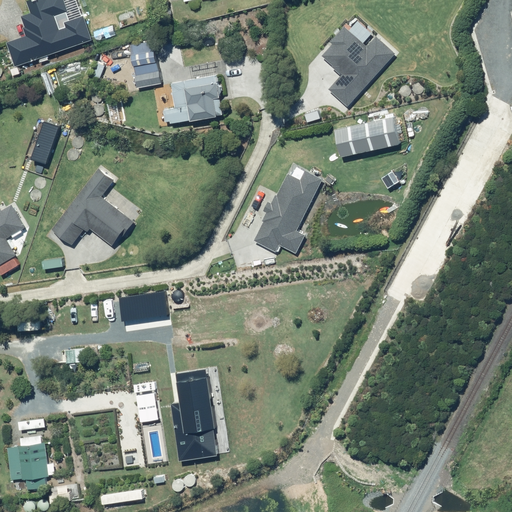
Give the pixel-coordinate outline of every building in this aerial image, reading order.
[(8,42),(16,66),(93,39),(84,14),(72,19),(65,0),(28,0),(34,14),(23,17),(29,35),(8,42)] [(182,0),(174,0),(177,10),(185,9),(182,0)] [(205,0),(204,0),(196,1),(198,13),(207,12),(205,0)] [(365,44),(340,29),(319,47),(345,76),(332,88),(346,104),(398,58),(381,39),(365,44)] [(156,39),(133,43),(140,86),(163,82),(156,39)] [(222,92),(225,91),(223,83),(219,84),(217,74),(173,83),(177,106),(165,109),(167,121),(172,120),(173,122),(193,118),(193,119),(226,113),(222,92)] [(90,118),(85,130),(93,133),(95,126),(113,134),(115,128),(90,118)] [(160,130),(132,134),(134,149),(149,147),(150,156),(168,153),(167,145),(173,144),(170,124),(160,126),(160,130)] [(111,183),(93,169),(48,227),(70,243),(83,223),(111,246),(134,227),(101,200),(111,183)] [(320,186),(283,174),(249,241),(294,251),(320,186)] [(0,260),(12,254),(5,240),(22,228),(12,204),(0,209),(0,260)] [(29,270),(31,280),(38,279),(35,268),(29,270)] [(29,280),(26,270),(18,272),(20,282),(29,280)] [(20,421),(20,429),(28,429),(28,434),(37,434),(36,427),(48,427),(47,412),(25,414),(25,420),(20,421)] [(50,475),(47,459),(53,458),(52,449),(47,450),(45,441),(19,445),(19,446),(8,447),(12,478),(22,477),(23,479),(27,478),(28,489),(47,486),(45,476),(50,475)] [(77,484),(52,487),(53,502),(79,499),(77,484)]
